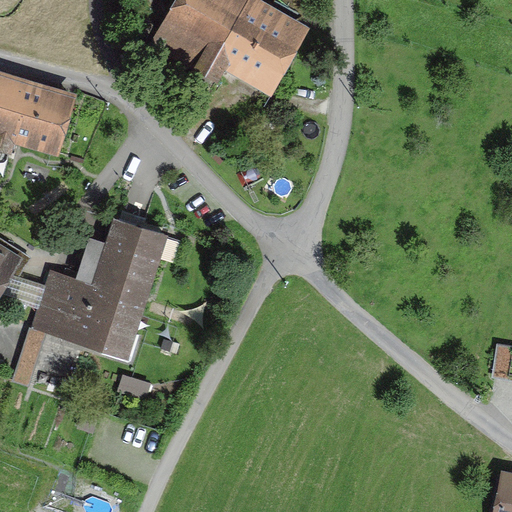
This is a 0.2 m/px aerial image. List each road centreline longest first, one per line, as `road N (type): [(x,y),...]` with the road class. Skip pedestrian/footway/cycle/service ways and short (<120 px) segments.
road 1 (residential): [(288,251),(106,83),(0,49)]
road 2 (residential): [(141,511),(288,251)]
road 3 (residential): [(288,251),(398,353),(511,441)]
road 4 (residential): [(345,0),(336,146),(288,251)]
